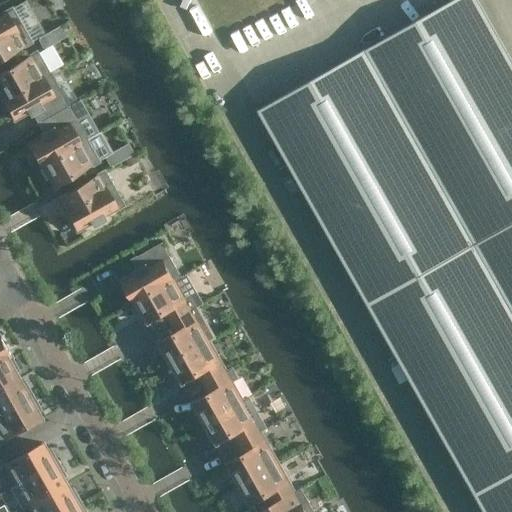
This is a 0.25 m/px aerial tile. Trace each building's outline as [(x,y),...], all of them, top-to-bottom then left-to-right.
[(452,0),(258,110),(485,511),(511,511),(511,61),(477,0),(452,0)] [(0,58),(30,41),(12,8),(0,14),(0,58)] [(60,25),(38,37),(44,48),(66,35),(60,25)] [(0,95),(2,99),(48,72),(36,52),(0,72),(0,95)] [(48,72),(2,99),(14,119),(28,111),(30,115),(36,111),(42,121),(67,106),(48,72)] [(28,145),(40,166),(86,139),(67,106),(42,121),(47,130),(40,133),(42,137),(28,145)] [(86,139),(40,166),(48,180),(50,178),(54,185),(98,160),(86,139)] [(127,143),(107,155),(105,156),(111,166),(134,154),(127,143)] [(123,204),(104,171),(60,196),(67,207),(64,209),(76,230),(91,222),(93,226),(104,219),(102,216),(123,204)] [(123,282),(134,303),(180,277),(161,243),(136,257),(141,267),(135,270),(137,274),(123,282)] [(134,303),(142,316),(145,315),(149,322),(165,313),(171,322),(198,307),(192,296),(185,300),(175,281),(181,278),(180,277),(134,303)] [(161,350),(169,363),(215,337),(198,307),(171,322),(176,332),(159,341),(163,348),(161,350)] [(0,363),(12,356),(0,335),(0,363)] [(215,337),(169,363),(176,377),(179,375),(183,383),(199,373),(205,383),(225,371),(209,342),(215,338),(215,337)] [(17,371),(19,370),(12,356),(0,363),(0,388),(20,377),(17,371)] [(195,410),(203,424),(249,398),(249,397),(242,400),(232,382),(238,378),(232,367),(225,371),(205,383),(210,392),(194,402),(198,409),(195,410)] [(24,384),(20,377),(0,388),(0,415),(34,396),(26,382),(24,384)] [(42,410),(34,396),(0,415),(0,442),(43,418),(39,411),(42,410)] [(249,398),(203,424),(211,438),(213,436),(217,443),(234,434),(239,443),(260,432),(266,428),(249,398)] [(260,432),(239,443),(244,453),(228,462),(232,469),(230,471),(237,484),(277,462),(260,432)] [(44,442),(7,464),(18,483),(12,487),(13,488),(59,462),(51,448),(48,449),(44,442)] [(64,477),(67,475),(59,462),(13,488),(24,508),(68,483),(64,477)] [(277,462),(237,484),(245,498),(248,497),(252,504),(268,494),(273,504),(294,492),(277,462)] [(71,489),(68,483),(24,508),(25,509),(31,505),(34,511),(62,511),(81,501),(74,488),(71,489)] [(313,511),(300,488),(294,492),(273,504),(258,511),(313,511)] [(87,511),(81,501),(62,511),(87,511)]
